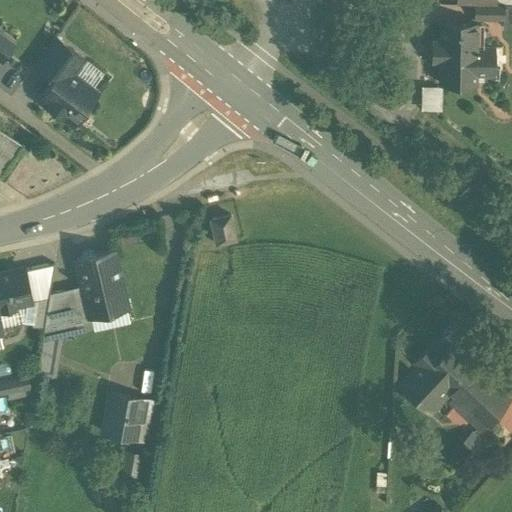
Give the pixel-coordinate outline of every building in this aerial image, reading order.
[(493,4),(473,4),(473,18),(502,19),(503,4),(493,4)] [(475,24),(440,23),(440,41),(432,41),(432,43),(432,58),(432,60),(439,60),(439,82),(474,83),(474,72),(491,73),(491,47),(481,47),(481,32),(473,32),(473,25),(475,25),(475,24)] [(0,57),(0,58),(13,41),(0,31),(0,57)] [(83,58),(55,36),(34,64),(53,78),(61,66),(69,73),(80,59),(81,59),(83,58)] [(80,59),(69,73),(91,89),(102,72),(83,58),(81,59),(80,59)] [(69,73),(61,66),(53,78),(38,97),(48,104),(47,105),(60,115),(61,114),(73,123),(82,110),(86,110),(94,99),(94,95),(96,93),(91,89),(69,73)] [(426,85),(426,109),(447,109),(447,85),(426,85)] [(22,144),(0,130),(0,174),(15,154),(15,153),(22,144)] [(229,213),(209,218),(215,243),(235,238),(229,213)] [(112,248),(75,257),(81,283),(88,314),(125,306),(112,248)] [(53,261),(23,268),(29,299),(35,298),(47,295),(48,291),(53,261)] [(23,267),(0,271),(0,307),(26,302),(30,301),(29,299),(23,268),(23,267)] [(81,283),(48,291),(47,295),(44,317),(43,320),(43,325),(59,321),(88,314),(81,283)] [(47,295),(35,298),(32,318),(43,320),(44,317),(47,295)] [(26,302),(0,307),(0,325),(23,321),(26,302)] [(128,320),(125,306),(88,314),(59,321),(57,336),(128,320)] [(43,325),(43,320),(32,318),(31,325),(43,327),(43,325)] [(57,336),(59,321),(43,325),(43,327),(36,371),(51,374),(57,336)] [(428,346),(415,360),(418,364),(400,384),(427,410),(438,399),(437,393),(444,387),(452,395),(477,369),(451,344),(439,356),(428,346)] [(507,397),(477,369),(452,395),(448,399),(479,428),(507,397)] [(26,373),(10,376),(12,390),(7,392),(8,398),(30,393),(26,373)] [(10,376),(0,378),(0,393),(7,392),(12,390),(10,376)] [(141,398),(110,392),(102,432),(134,437),(141,398)] [(141,398),(134,437),(147,440),(154,400),(141,398)] [(139,480),(146,454),(130,450),(123,476),(139,480)]
